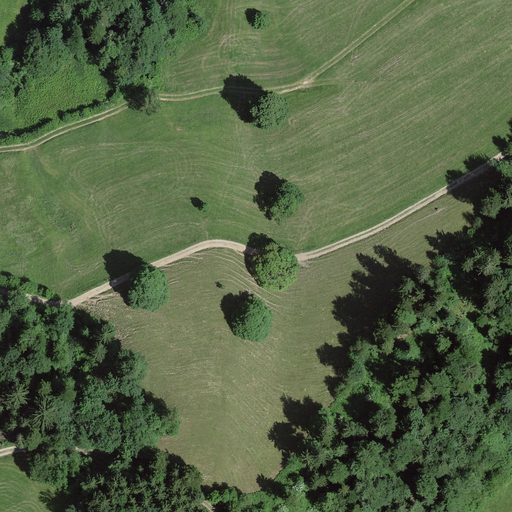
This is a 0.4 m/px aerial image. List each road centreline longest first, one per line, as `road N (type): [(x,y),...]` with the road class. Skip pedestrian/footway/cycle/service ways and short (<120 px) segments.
road 1 (track): [(511,146),(410,209),(310,255),(285,260),(216,242),(59,305),(0,288)]
road 2 (track): [(0,149),(141,100),(288,89),(410,0)]
road 3 (track): [(0,453),(35,447),(143,463),(217,511)]
